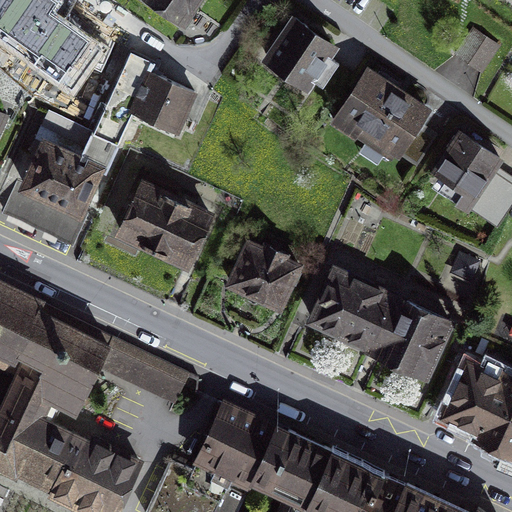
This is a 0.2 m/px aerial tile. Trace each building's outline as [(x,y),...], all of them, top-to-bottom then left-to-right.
[(0,0),(0,23),(100,71),(119,34),(61,8),(65,0),(0,0)] [(153,0),(185,23),(200,0),(153,0)] [(338,40),(291,8),(262,52),(309,85),(315,75),(324,81),(340,58),(331,51),(338,40)] [(473,26),(454,52),(482,72),(502,44),(473,26)] [(157,59),(130,46),(92,128),(120,140),(135,107),(178,127),(198,88),(154,67),(157,59)] [(368,60),(328,116),(355,134),(360,126),(377,138),(371,146),(391,159),(397,151),(416,163),(433,136),(417,125),(433,103),(368,60)] [(0,127),(10,106),(0,101),(0,127)] [(18,178),(2,210),(74,244),(120,140),(92,128),(49,108),(36,136),(39,137),(20,179),(18,178)] [(504,152),(460,123),(430,166),(462,185),(454,196),(498,225),(511,204),(511,173),(497,164),(504,152)] [(142,171),(114,230),(188,264),(216,205),(179,189),(181,184),(151,170),(149,175),(142,171)] [(247,231),(224,279),(282,306),(305,259),(289,251),(291,247),(263,234),(261,238),(247,231)] [(481,260),(460,250),(450,272),(471,281),(481,260)] [(311,318),(369,344),(392,294),(335,267),(311,318)] [(175,401),(190,371),(42,301),(46,293),(0,271),(0,465),(16,474),(18,470),(49,486),(47,490),(93,511),(117,511),(144,456),(92,430),(90,434),(56,416),(61,405),(76,410),(99,367),(175,401)] [(450,320),(392,294),(369,344),(368,346),(426,373),(450,320)] [(511,369),(503,365),(500,370),(466,354),(438,411),(479,429),(477,434),(511,450),(511,369)] [(193,458),(196,460),(250,483),(253,476),(250,474),(276,416),(223,393),(193,458)] [(250,474),(253,476),(292,494),(304,500),(331,441),(307,430),(276,416),(250,474)] [(331,441),(304,500),(330,511),(382,511),(386,505),(389,506),(403,475),(331,441)] [(194,464),(172,454),(145,511),(147,511),(236,511),(250,483),(196,460),(194,464)] [(386,505),(382,511),(481,511),(483,508),(474,504),(405,471),(403,475),(389,506),(386,505)] [(330,511),(304,500),(292,494),(284,511),(267,511),(261,509),(259,511),(330,511)] [(499,511),(479,497),(474,504),(483,508),(481,511),(499,511)]
